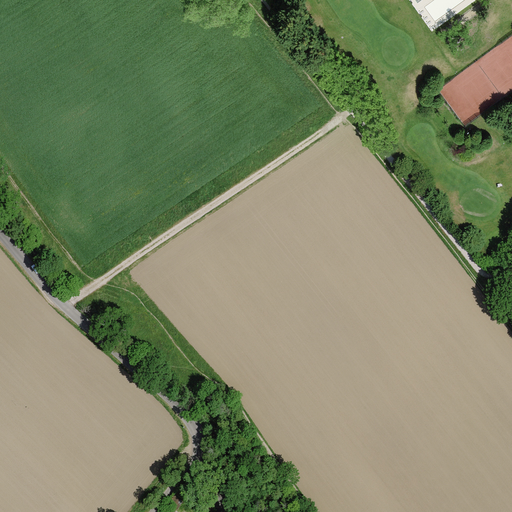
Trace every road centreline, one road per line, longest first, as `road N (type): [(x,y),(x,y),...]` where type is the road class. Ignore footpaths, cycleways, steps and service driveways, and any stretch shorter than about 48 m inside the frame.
road 1 (track): [(511,274),(476,267),(264,0)]
road 2 (track): [(352,109),(64,305)]
road 3 (residential): [(0,232),(64,305),(170,396),(203,448)]
